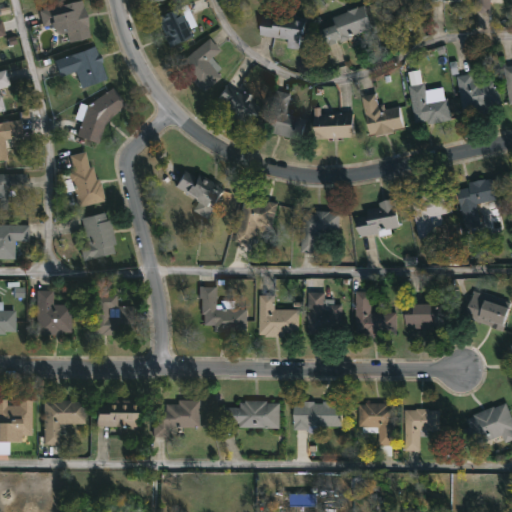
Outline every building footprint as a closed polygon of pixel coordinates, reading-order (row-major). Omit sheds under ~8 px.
[(84,0),(88,16),(93,37),(69,44),(66,33),(56,27),(55,24),(45,26),(41,10),(80,0),(84,0)] [(478,11),(474,11),(474,0),(488,0),(488,11),(478,11)] [(191,34),(165,46),(162,37),(164,36),(157,21),(160,19),(158,14),(184,2),(194,25),(188,28),(191,34)] [(346,37),(328,44),(327,42),(323,44),(317,29),(332,23),(329,16),(361,3),(370,25),(345,34),(346,37)] [(296,16),(305,17),(303,39),(298,39),(297,47),(285,46),(286,37),(258,35),(260,14),(273,16),(273,14),(296,16)] [(218,77),(201,91),(197,87),(195,88),(175,63),(207,38),(216,49),(208,56),(217,68),(213,71),(218,77)] [(97,46),(100,54),(101,53),(109,78),(83,88),(77,71),(62,77),(56,60),(97,46)] [(511,102),(508,103),(502,66),(511,64),(511,102)] [(0,87),(5,110),(0,111),(0,71),(7,70),(11,84),(0,87)] [(470,72),(471,78),(482,76),(482,79),(496,77),(501,104),(488,106),(489,111),(469,114),(468,110),(462,111),(455,75),(470,72)] [(425,92),(426,100),(446,96),(450,119),(426,124),(426,120),(413,122),(407,84),(423,81),(425,92)] [(234,91),(238,93),(240,90),(252,98),(249,102),(256,108),(247,122),(241,118),(238,122),(218,109),(221,104),(213,100),(224,83),(234,91)] [(129,105),(108,120),(99,142),(78,135),(83,120),(76,118),(82,102),(89,105),(115,86),(129,105)] [(304,118),(300,135),(279,129),(278,133),(263,130),(273,90),(288,93),(282,113),(304,118)] [(374,92),(376,104),(382,102),(383,108),(397,105),(402,126),(391,129),(392,131),(375,135),(374,132),(368,134),(359,95),(374,92)] [(319,106),(319,113),(351,111),(353,136),(313,138),(311,107),(319,106)] [(8,149),(9,159),(0,160),(0,121),(23,119),(25,137),(7,139),(8,149)] [(87,152),(90,167),(94,166),(97,179),(101,178),(106,200),(80,207),(76,190),(67,192),(64,180),(72,178),(70,172),(75,171),(71,155),(87,152)] [(181,168),(193,176),(196,171),(225,189),(207,217),(195,209),(199,203),(170,185),(181,168)] [(0,173),(28,174),(38,175),(38,187),(9,188),(9,209),(0,208),(0,173)] [(491,177),(496,198),(480,202),(482,209),(476,210),(479,225),(463,228),(455,189),(467,186),(466,181),(469,180),(469,182),(491,177)] [(446,190),(450,211),(439,213),(441,223),(431,226),(433,234),(417,237),(410,200),(421,198),(420,194),(446,190)] [(276,203),(271,225),(263,223),(262,226),(256,225),(251,243),(233,239),(243,193),(265,198),(265,200),(276,203)] [(390,233),(378,235),(377,233),(358,236),(355,216),(367,213),(366,208),(378,206),(377,201),(393,198),(398,227),(389,229),(390,233)] [(338,212),(337,234),(315,232),(314,252),(298,251),(300,212),(313,213),(313,209),(338,212)] [(106,212),(108,220),(111,219),(117,244),(115,244),(117,252),(84,260),(81,245),(88,243),(82,218),(106,212)] [(17,241),(17,259),(0,259),(0,225),(31,225),(31,241),(17,241)] [(215,287),(215,304),(220,304),(220,300),(233,300),(233,308),(246,308),(245,334),(212,332),(212,326),(201,326),(202,315),(199,315),(199,299),(197,299),(197,286),(215,287)] [(14,298),(23,298),(23,288),(15,288),(14,298)] [(55,290),(54,304),(73,305),(72,334),(37,334),(38,290),(55,290)] [(371,290),(370,311),(396,311),(396,336),(354,336),(354,290),(371,290)] [(509,303),(500,328),(463,315),(472,290),(509,303)] [(323,291),(323,306),(328,306),(328,303),(341,303),(341,333),(306,333),(306,291),(323,291)] [(123,329),(122,334),(104,335),(104,334),(94,333),(95,294),(120,294),(120,306),(135,306),(135,329),(123,329)] [(274,295),(273,308),(298,309),(298,334),(284,334),(284,336),(264,336),(264,334),(257,334),(258,294),(274,295)] [(437,300),(437,327),(404,326),(404,300),(437,300)] [(0,302),(4,302),(4,309),(17,310),(17,331),(6,331),(6,334),(0,334),(0,302)] [(0,399),(8,399),(8,405),(21,405),(21,400),(33,400),(33,435),(22,435),(22,443),(10,443),(10,455),(0,455),(0,399)] [(100,427),(98,427),(98,402),(106,402),(106,399),(140,399),(139,427),(100,427)] [(265,400),(265,402),(278,402),(277,428),(234,427),(234,424),(219,423),(219,407),(236,407),(236,402),(242,402),(242,399),(265,400)] [(73,400),(73,402),(87,402),(87,424),(62,424),(62,445),(46,445),(46,401),(73,400)] [(156,436),(154,436),(154,404),(180,404),(180,400),(196,400),(196,428),(171,428),(171,437),(156,436)] [(332,401),(332,403),(340,403),(339,425),(301,425),(301,430),(291,429),(292,403),(301,403),(301,401),(321,403),(321,400),(332,401)] [(393,405),(392,445),(391,445),(390,455),(377,455),(376,432),(360,432),(360,425),(356,425),(356,403),(363,403),(363,402),(386,402),(387,404),(393,405)] [(504,402),(511,425),(511,428),(510,430),(511,435),(511,438),(504,442),(501,435),(475,445),(472,439),(459,445),(454,432),(467,426),(465,419),(472,416),(471,414),(504,402)] [(427,408),(427,409),(437,409),(437,430),(417,430),(417,449),(403,449),(403,409),(427,408)]
